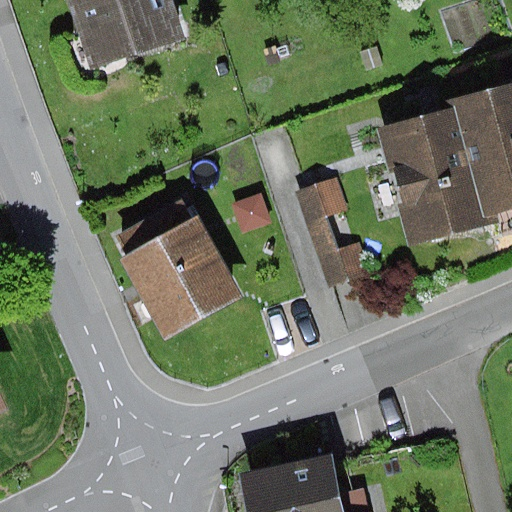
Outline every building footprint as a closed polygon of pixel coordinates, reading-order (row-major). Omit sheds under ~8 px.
[(96,0),(120,72),(216,41),(203,0),(96,0)] [(511,85),(450,102),(453,115),(483,221),(511,213),(511,85)] [(381,134),(412,247),(484,227),(483,221),(453,115),(381,134)] [(293,195),(327,295),(369,281),(334,180),(293,195)] [(124,242),(179,343),(255,302),(201,201),(124,242)] [(350,511),(338,460),(239,483),(245,511),(350,511)]
